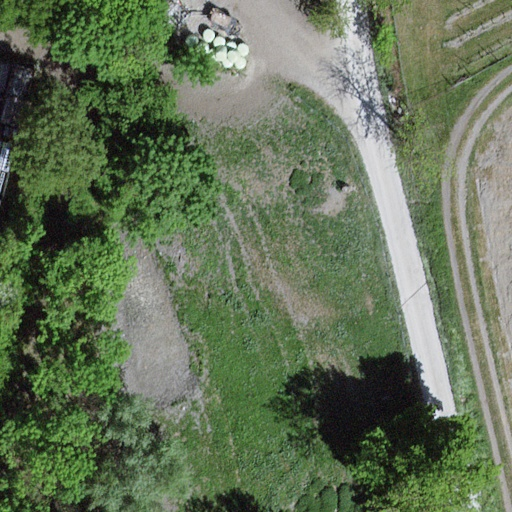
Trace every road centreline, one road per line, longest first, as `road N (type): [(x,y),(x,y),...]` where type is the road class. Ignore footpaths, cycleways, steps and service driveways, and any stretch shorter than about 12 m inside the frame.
road 1 (track): [(467,511),(380,165),(353,0)]
road 2 (track): [(511,489),(455,239),(452,187),(480,108),(511,80)]
road 3 (track): [(233,0),(369,111)]
